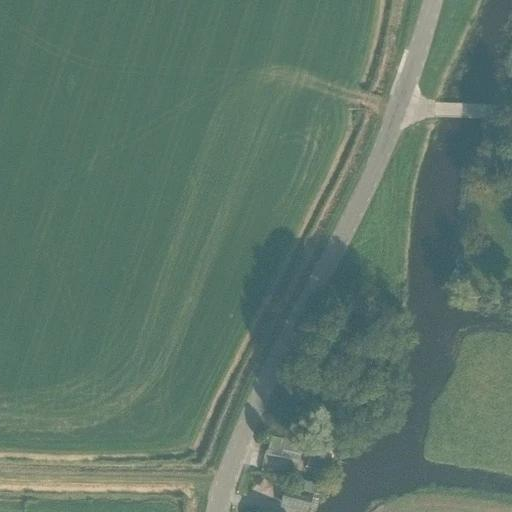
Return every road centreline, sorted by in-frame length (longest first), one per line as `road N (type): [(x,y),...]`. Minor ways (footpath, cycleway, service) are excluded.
road 1 (tertiary): [(214,511),(238,425),(334,248),(399,105),(430,0)]
road 2 (track): [(224,479),(0,477)]
